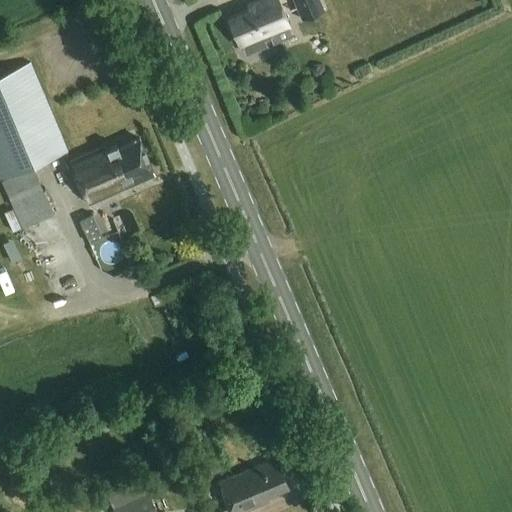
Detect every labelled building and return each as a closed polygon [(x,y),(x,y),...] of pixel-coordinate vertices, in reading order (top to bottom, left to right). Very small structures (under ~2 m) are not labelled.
[(239,45),(242,44),(246,54),(267,46),(264,40),(270,37),(268,33),(290,23),(279,0),(256,0),(249,3),(252,10),(228,20),(239,45)] [(293,0),(302,21),(325,12),(319,0),(293,0)] [(29,66),(0,77),(0,178),(1,181),(12,208),(4,211),(12,231),(20,228),(53,214),(33,167),(48,161),(66,154),(29,66)] [(107,147),(69,163),(87,206),(156,176),(140,140),(119,149),(117,145),(108,149),(107,147)] [(49,171),(65,212),(81,206),(65,165),(49,171)] [(100,246),(123,240),(120,228),(103,233),(100,221),(94,222),(100,246)] [(58,226),(23,238),(33,266),(45,262),(59,302),(81,294),(58,226)] [(110,248),(97,263),(113,276),(126,262),(110,248)] [(288,487),(275,457),(218,482),(230,511),(241,511),(256,506),(255,502),(288,487)] [(157,511),(143,479),(107,496),(114,511),(157,511)]
